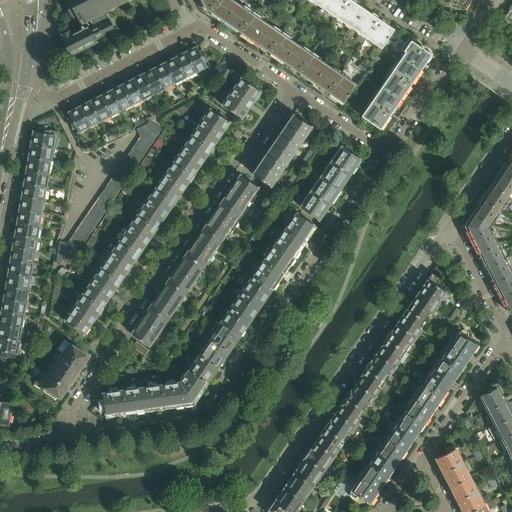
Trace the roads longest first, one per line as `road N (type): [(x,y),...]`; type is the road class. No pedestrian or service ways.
road 1 (residential): [(387,153),(208,415),(70,439)]
road 2 (residential): [(293,90),(125,322),(74,408),(70,439)]
road 3 (residential): [(216,511),(260,498),(449,222)]
road 4 (residential): [(10,90),(60,96),(186,31)]
road 5 (residential): [(419,459),(507,334)]
road 6 (residential): [(462,45),(387,153)]
road 7 (residential): [(186,31),(207,29),(293,90)]
road 8 (residential): [(449,222),(507,334)]
